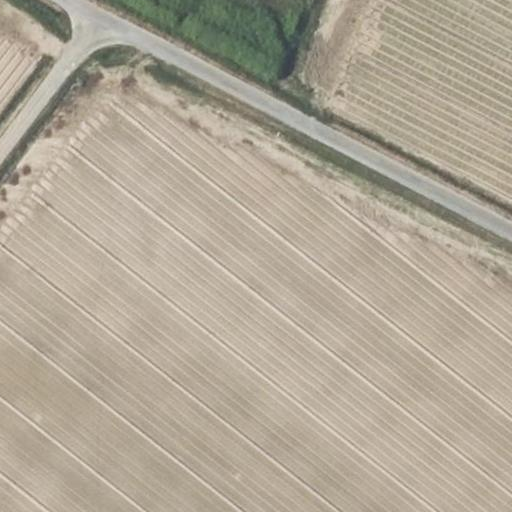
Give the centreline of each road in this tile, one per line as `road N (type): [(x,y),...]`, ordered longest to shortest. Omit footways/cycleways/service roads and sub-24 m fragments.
road 1 (unclassified): [(511,235),(101,19)]
road 2 (unclassified): [(0,155),(101,19)]
